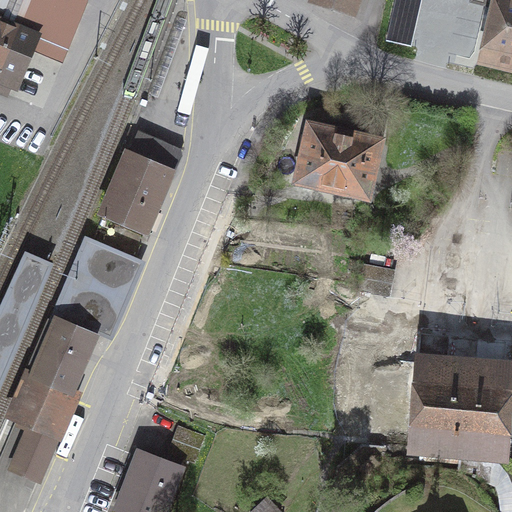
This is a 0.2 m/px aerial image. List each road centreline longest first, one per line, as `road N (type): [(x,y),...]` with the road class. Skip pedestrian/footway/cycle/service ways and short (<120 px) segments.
road 1 (tertiary): [(65,511),(208,150)]
road 2 (tertiary): [(346,58),(511,98)]
road 3 (tertiary): [(208,150),(267,92),(346,58)]
road 4 (tertiary): [(208,150),(217,0)]
